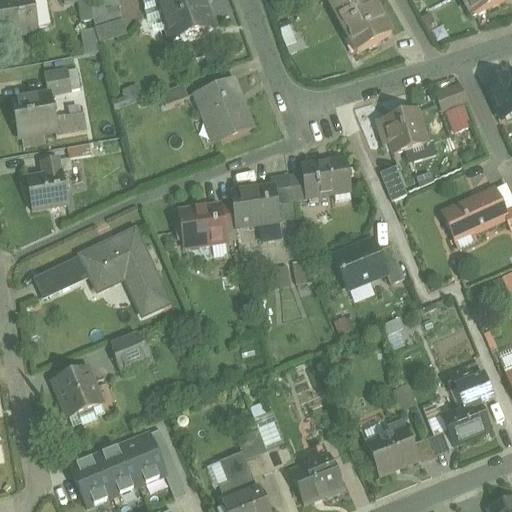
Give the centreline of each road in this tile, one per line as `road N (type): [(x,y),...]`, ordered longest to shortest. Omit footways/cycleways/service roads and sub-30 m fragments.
road 1 (residential): [(0,265),(137,199),(299,138),(295,113)]
road 2 (residential): [(34,511),(7,332)]
road 3 (residential): [(295,113),(443,68)]
road 4 (residential): [(511,465),(397,511)]
road 5 (residential): [(250,0),(295,113)]
